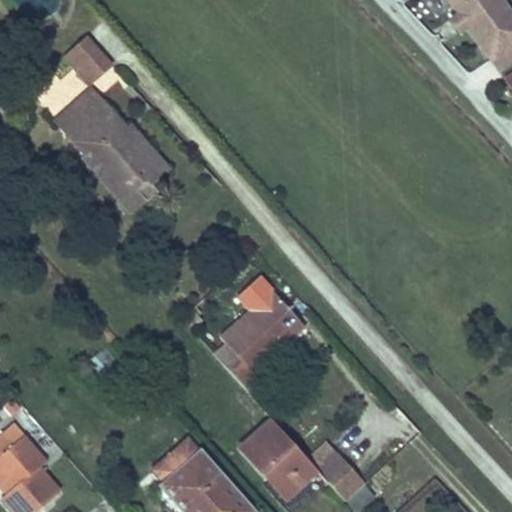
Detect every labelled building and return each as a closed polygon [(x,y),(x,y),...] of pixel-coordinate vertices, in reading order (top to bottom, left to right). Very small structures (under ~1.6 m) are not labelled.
[(452,0),(455,4),(461,11),(469,24),(471,26),(492,57),(511,43),(511,14),(502,0),(452,0)] [(469,24),(461,11),(452,17),(461,30),(469,24)] [(115,63),(89,35),(66,56),(92,84),(115,63)] [(53,121),(61,130),(97,99),(88,89),(53,121)] [(97,99),(61,130),(82,155),(88,150),(101,165),(94,171),(130,212),(154,191),(149,186),(163,173),(148,156),(152,152),(141,138),(134,146),(120,130),(123,128),(97,99)] [(128,124),(123,128),(120,130),(134,146),(141,138),(128,124)] [(82,155),(81,156),(94,171),(101,165),(88,150),(82,155)] [(152,152),(148,156),(163,173),(167,168),(152,152)] [(239,318),(260,298),(251,288),(230,307),(239,318)] [(234,351),(220,363),(247,394),(261,380),(253,371),(264,359),(259,354),(297,319),(271,289),(260,298),(239,318),(220,335),(234,351)] [(297,319),(259,354),(264,359),(302,325),(297,319)] [(19,429),(7,416),(0,421),(0,430),(7,439),(19,429)] [(306,461),(269,419),(239,447),(285,498),(315,471),(306,461)] [(0,475),(10,488),(3,494),(0,496),(0,502),(8,511),(33,511),(56,493),(35,469),(42,463),(20,436),(9,445),(0,434),(0,475)] [(248,511),(185,441),(153,469),(164,484),(163,486),(185,511),(248,511)] [(316,472),(336,453),(326,442),(306,461),(315,471),(316,472)] [(343,502),(362,483),(336,453),(316,472),(343,502)] [(0,475),(0,490),(3,494),(10,488),(0,475)]
